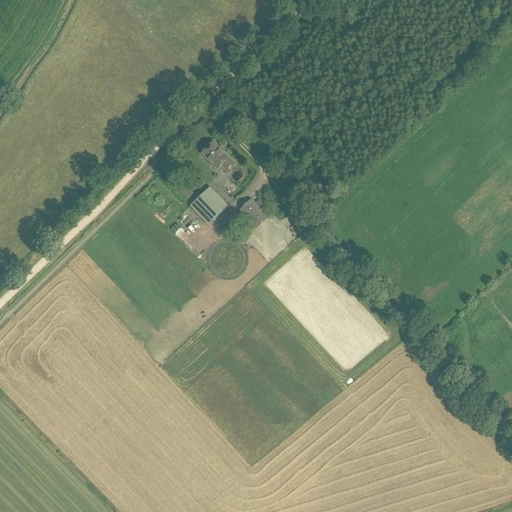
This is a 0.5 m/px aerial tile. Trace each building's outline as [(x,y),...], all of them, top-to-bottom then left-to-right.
[(202,154),(217,169),(221,166),(226,171),(234,163),(213,143),(202,154)] [(179,192),(188,200),(193,194),(184,186),(179,192)] [(191,206),(209,226),(229,208),(210,188),(191,206)] [(269,217),(255,203),(251,200),(239,211),(256,230),(269,217)] [(174,225),(181,219),(177,216),(171,222),(174,225)] [(296,218),(288,225),(293,230),(301,223),(296,218)] [(182,237),(185,233),(177,225),(174,228),(182,237)] [(248,261),(247,257),(246,253),(244,250),(242,247),(239,245),(235,243),(232,243),(229,242),(225,243),(222,244),(220,245),(216,248),(214,251),(212,254),(211,258),(211,261),(211,264),(212,267),(214,270),(216,273),(218,275),(222,277),(225,279),(228,279),(232,279),(236,278),(239,276),(242,274),(244,271),(246,269),(247,265),(248,261)]
